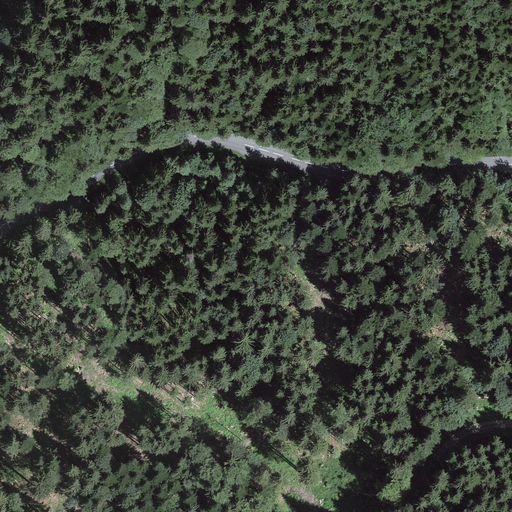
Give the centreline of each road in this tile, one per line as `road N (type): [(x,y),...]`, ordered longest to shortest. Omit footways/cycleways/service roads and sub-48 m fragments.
road 1 (tertiary): [(0,225),(151,145),(191,135),(348,170),(511,164)]
road 2 (track): [(511,423),(500,418),(466,430),(374,511)]
